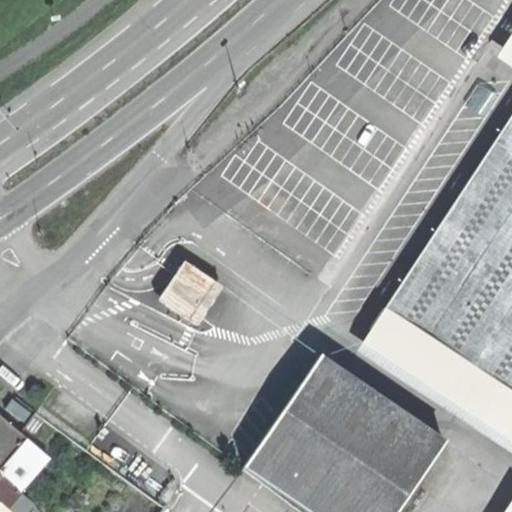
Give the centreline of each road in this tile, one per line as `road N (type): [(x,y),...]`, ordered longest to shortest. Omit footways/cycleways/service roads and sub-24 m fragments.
road 1 (secondary): [(20,293),(70,252),(220,90),(262,16)]
road 2 (trunk): [(0,215),(137,119),(262,16)]
road 3 (unknown): [(308,314),(511,467)]
road 4 (trunk): [(186,0),(0,140)]
